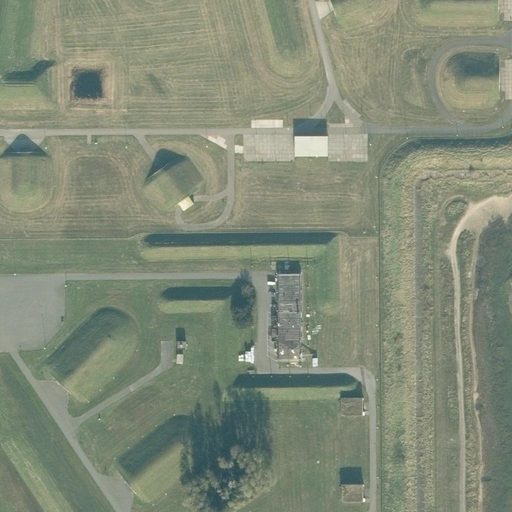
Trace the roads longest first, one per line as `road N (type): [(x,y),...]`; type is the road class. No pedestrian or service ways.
road 1 (track): [(441,511),(437,258),(441,209),(456,198),(476,213),(480,251),(473,347),(483,511)]
road 2 (track): [(398,511),(403,175),(434,152),(511,151)]
